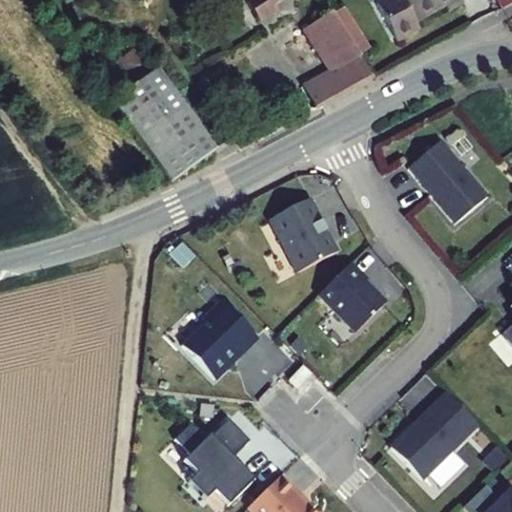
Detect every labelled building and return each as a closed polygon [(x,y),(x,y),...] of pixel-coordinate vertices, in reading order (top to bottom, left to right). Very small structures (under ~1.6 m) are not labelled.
[(230,0),(240,16),(260,4),(257,0),(230,0)] [(406,25),(403,17),(435,0),(365,0),(384,36),(406,25)] [(292,84),(303,105),(356,77),(316,9),(286,26),(289,32),(313,71),(292,84)] [(96,97),(156,182),(219,136),(158,52),(96,97)] [(219,136),(226,146),(279,118),(273,107),(219,136)] [(452,220),(485,192),(438,136),(405,164),(452,220)] [(298,262),(338,241),(310,188),(269,210),(298,262)] [(350,252),(318,285),(356,322),(386,291),(373,278),(368,278),(363,273),(367,268),(350,252)] [(255,327),(224,294),(181,336),(213,369),(233,350),(230,347),(237,340),(239,342),(255,327)] [(511,306),(511,310),(495,324),(511,344),(511,343),(511,296),(511,297),(511,303),(511,304),(511,306)] [(446,388),(390,442),(421,474),(477,420),(446,388)] [(212,482),(226,496),(250,474),(228,451),(248,432),(227,410),(209,427),(208,426),(204,430),(189,414),(173,430),(188,445),(181,451),(194,465),(186,472),(203,490),(212,482)] [(291,479),(279,467),(246,499),(259,511),(317,511),(289,482),(291,479)] [(496,494),(482,479),(460,500),(471,511),(511,511),(511,489),(507,483),(496,494)]
